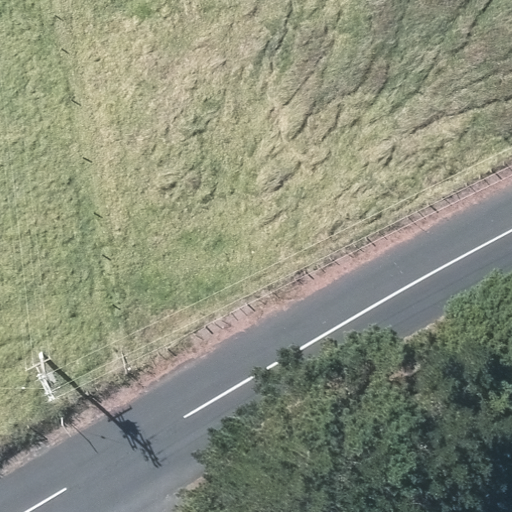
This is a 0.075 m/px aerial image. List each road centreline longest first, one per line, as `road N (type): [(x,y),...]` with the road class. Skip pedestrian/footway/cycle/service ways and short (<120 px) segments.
road 1 (unclassified): [(144,442),(511,224)]
road 2 (unclassified): [(25,511),(144,442)]
